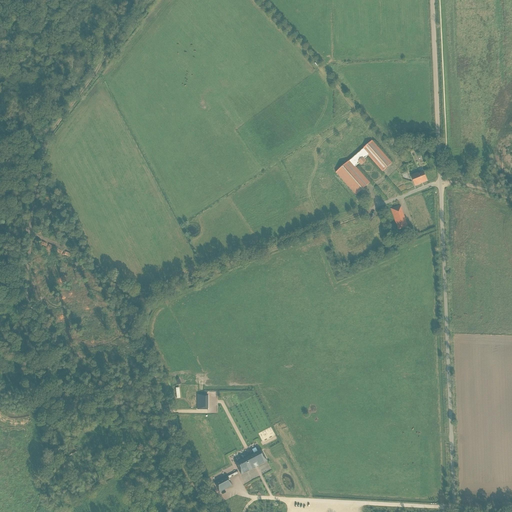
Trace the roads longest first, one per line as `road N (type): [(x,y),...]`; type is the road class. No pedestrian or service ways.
road 1 (track): [(216,511),(143,373),(121,362),(80,367),(36,311),(27,282),(44,142),(150,0)]
road 2 (unclassified): [(454,511),(440,184)]
road 3 (track): [(440,160),(432,0)]
road 4 (track): [(454,507),(294,499)]
